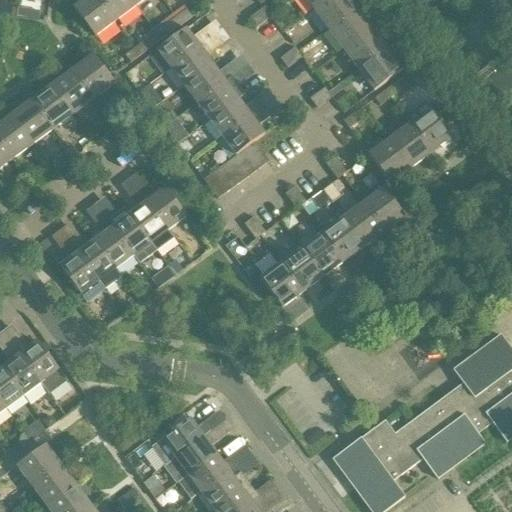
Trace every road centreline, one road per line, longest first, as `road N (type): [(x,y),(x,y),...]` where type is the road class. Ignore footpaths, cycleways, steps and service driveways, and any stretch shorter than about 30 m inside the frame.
road 1 (unclassified): [(321,511),(222,375),(73,351),(29,292)]
road 2 (residential): [(218,0),(328,150),(226,222)]
road 3 (residential): [(0,242),(135,144)]
